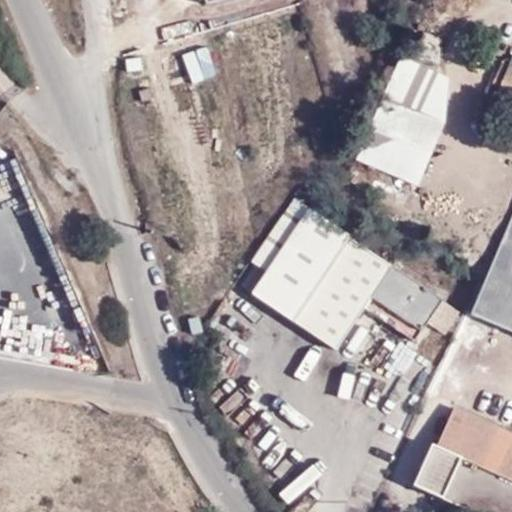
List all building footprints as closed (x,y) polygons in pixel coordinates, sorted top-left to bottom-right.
[(356,159),(418,186),(445,121),(449,76),(402,55),(383,94),(356,159)] [(511,65),(508,63),(505,69),(495,90),(493,96),(511,104),(511,65)] [(445,193),(427,229),(460,245),(478,209),(445,193)] [(266,272),(252,292),(338,351),(365,311),(411,343),(425,322),(445,335),(460,312),(293,199),(250,261),(266,272)] [(511,208),(492,201),(470,260),(507,273),(511,258),(511,208)] [(450,481),(511,509),(511,429),(455,402),(414,482),(442,495),(450,481)] [(478,511),(511,511),(511,509),(450,481),(442,495),(478,511)]
